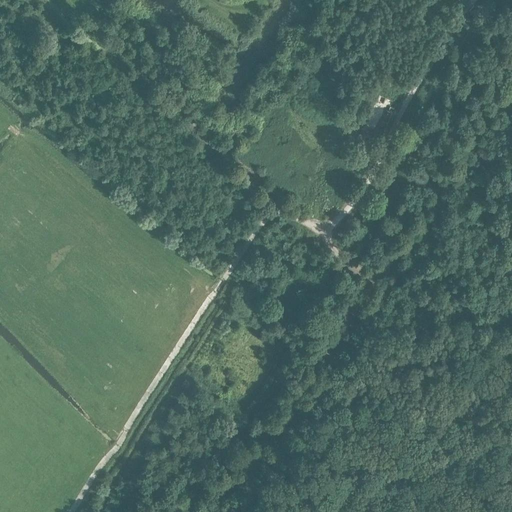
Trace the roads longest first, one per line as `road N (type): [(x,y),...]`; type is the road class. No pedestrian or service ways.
road 1 (track): [(207,511),(511,87)]
road 2 (track): [(85,18),(285,209)]
road 3 (track): [(223,280),(71,511)]
road 4 (track): [(285,209),(322,229),(341,215),(441,44)]
